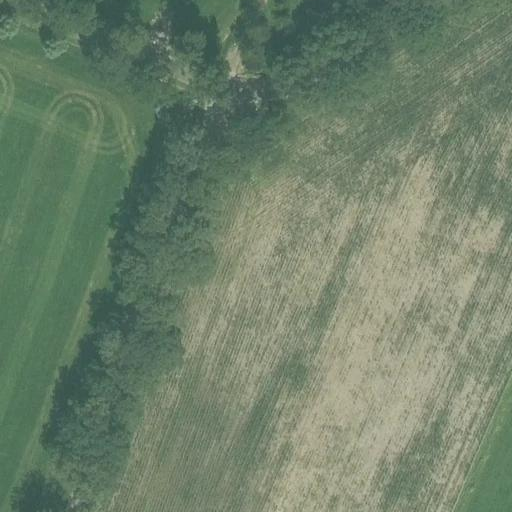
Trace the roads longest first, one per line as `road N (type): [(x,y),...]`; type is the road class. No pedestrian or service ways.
road 1 (unclassified): [(71,511),(223,86)]
road 2 (unclassified): [(223,86),(301,84),(433,0)]
road 3 (unclassified): [(7,0),(223,86)]
